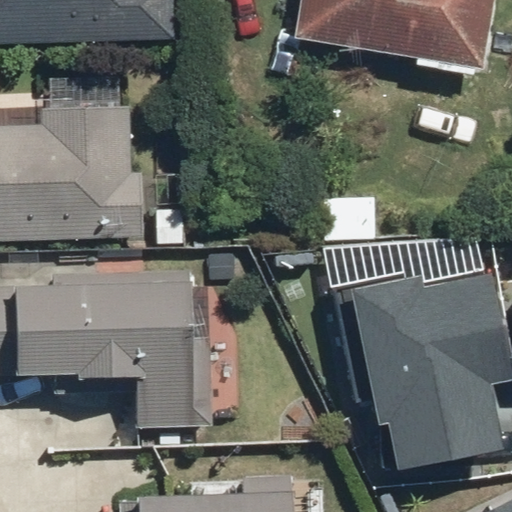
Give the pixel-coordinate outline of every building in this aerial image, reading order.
[(0,0),(0,46),(176,43),(175,0),(0,0)] [(300,0),(293,42),(484,74),(496,0),(300,0)] [(0,128),(0,242),(144,239),(143,175),(132,176),(130,109),(42,111),(42,127),(0,128)] [(373,195),(325,195),(325,241),(373,241),(373,195)] [(54,288),(0,288),(0,378),(56,378),(56,395),(136,394),(136,431),(214,430),(212,338),(193,339),(192,273),(53,275),(54,288)] [(244,496),(137,500),(138,506),(122,506),(121,511),(293,511),(292,477),(244,479),(244,496)]
